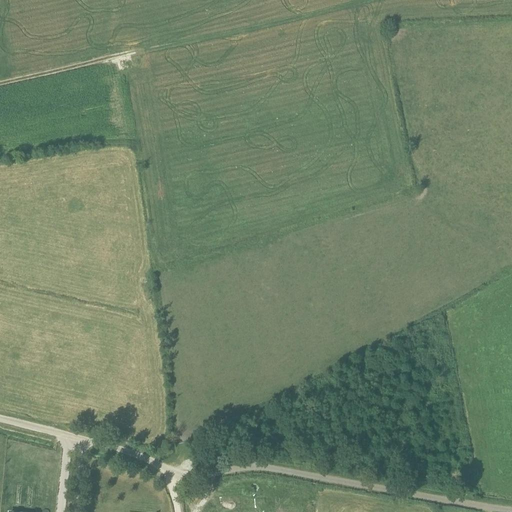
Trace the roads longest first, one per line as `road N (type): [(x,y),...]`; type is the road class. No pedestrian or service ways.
road 1 (unclassified): [(511,509),(253,467),(185,479),(131,453),(0,419)]
road 2 (track): [(455,0),(133,53),(0,84)]
